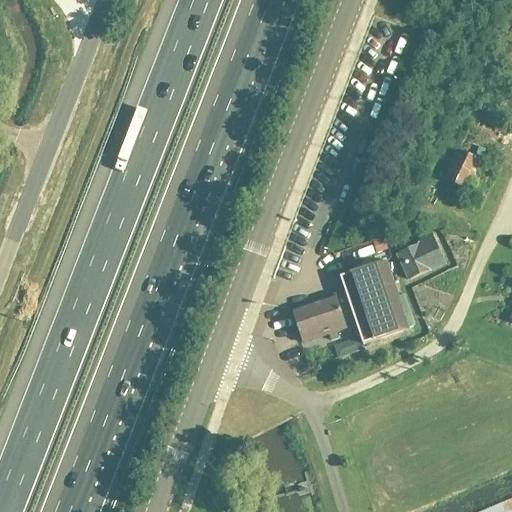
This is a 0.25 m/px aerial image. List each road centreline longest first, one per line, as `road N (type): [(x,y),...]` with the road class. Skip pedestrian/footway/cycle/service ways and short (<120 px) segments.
road 1 (motorway): [(61,511),(262,0)]
road 2 (motorway): [(202,0),(2,511)]
road 3 (unclassified): [(213,360),(352,0)]
road 4 (unclassified): [(0,271),(104,4)]
road 5 (unclassified): [(342,511),(310,406),(213,360)]
road 6 (unclassified): [(156,511),(213,360)]
